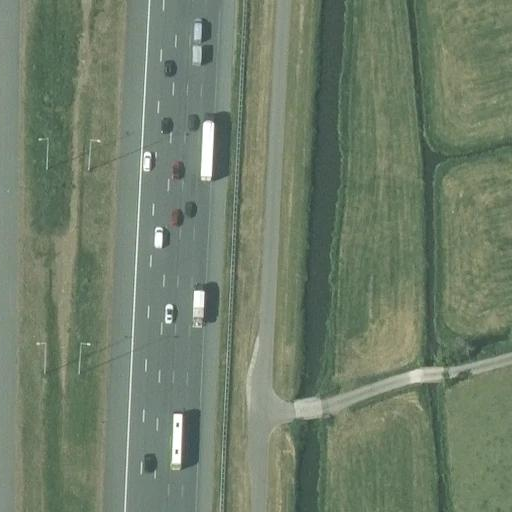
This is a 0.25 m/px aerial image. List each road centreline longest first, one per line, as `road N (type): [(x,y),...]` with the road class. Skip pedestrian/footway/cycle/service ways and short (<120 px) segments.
road 1 (unclassified): [(258,511),(287,0)]
road 2 (motorway): [(159,511),(183,0)]
